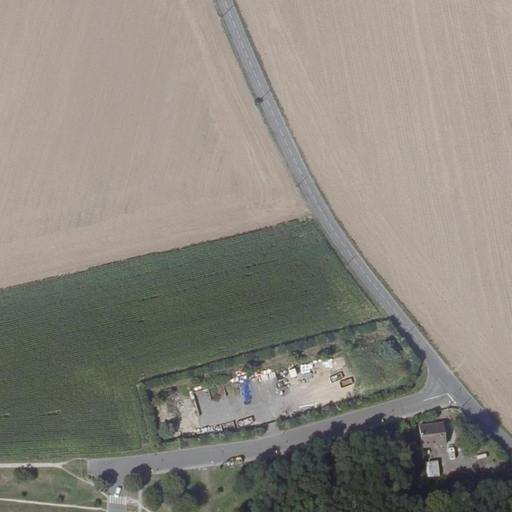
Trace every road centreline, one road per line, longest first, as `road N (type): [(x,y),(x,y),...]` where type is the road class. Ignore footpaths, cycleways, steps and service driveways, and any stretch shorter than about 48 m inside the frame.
road 1 (tertiary): [(449,385),(322,204),(230,0)]
road 2 (residential): [(449,385),(278,440),(130,465),(115,511)]
